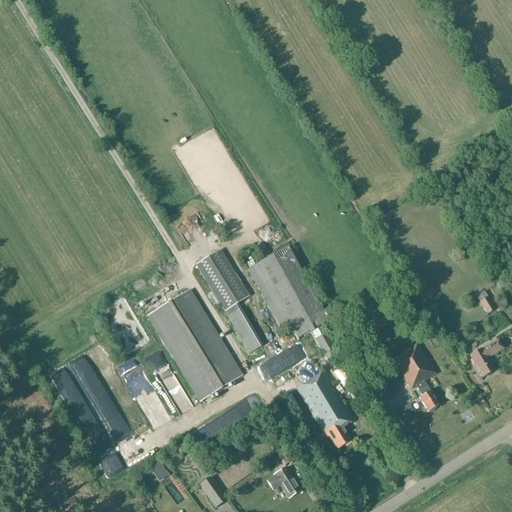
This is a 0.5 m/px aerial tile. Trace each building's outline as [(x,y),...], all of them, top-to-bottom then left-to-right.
[(183,223),(193,237),(202,231),(192,217),(183,223)] [(326,361),(338,354),(323,327),(332,322),(326,310),(323,311),(288,248),(247,270),(281,331),(290,326),(298,340),(311,333),(326,361)] [(254,250),(247,254),(253,263),(259,259),(254,250)] [(224,312),(249,354),(261,347),(236,305),(248,297),(220,251),(196,265),(224,313),(224,312)] [(199,402),(243,376),(190,291),(147,317),(199,402)] [(495,310),(488,298),(480,302),(487,315),(495,310)] [(487,359),(503,349),(498,341),(482,350),(475,353),(477,356),(471,359),(483,378),(495,371),(487,359)] [(428,412),(439,406),(434,398),(430,391),(424,382),(436,374),(417,344),(399,356),(400,357),(393,362),(411,390),(417,387),(418,389),(417,389),(422,396),(419,398),(428,412)] [(143,351),(125,361),(159,424),(177,414),(143,351)] [(84,376),(124,434),(141,423),(101,365),(84,376)] [(328,438),(329,437),(337,450),(351,442),(343,429),(355,422),(325,372),(296,389),(322,433),(324,432),(328,438)] [(392,381),(376,391),(382,401),(398,391),(392,381)] [(205,438),(234,422),(228,412),(200,428),(205,438)] [(306,434),(313,430),(304,416),(298,420),(306,434)] [(277,444),(270,449),(273,453),(279,448),(277,444)] [(285,466),(294,460),(288,450),(278,456),(285,466)] [(157,461),(148,468),(153,475),(162,469),(157,461)] [(184,498),(193,492),(176,465),(166,471),(184,498)] [(289,499),(301,491),(286,468),(274,476),(275,477),(268,482),(273,490),(281,485),(289,499)] [(211,478),(199,485),(215,508),(227,500),(211,478)]
